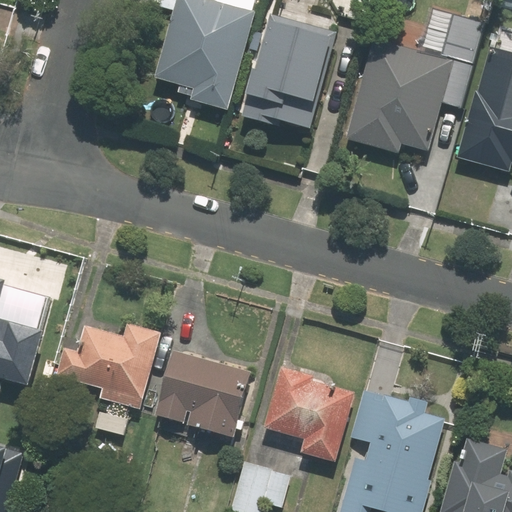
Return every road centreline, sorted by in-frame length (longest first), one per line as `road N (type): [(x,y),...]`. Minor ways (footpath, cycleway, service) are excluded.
road 1 (residential): [(35,176),(511,303)]
road 2 (residential): [(87,0),(35,176)]
